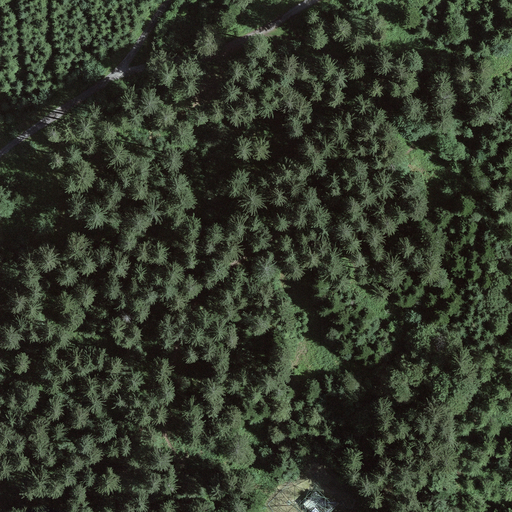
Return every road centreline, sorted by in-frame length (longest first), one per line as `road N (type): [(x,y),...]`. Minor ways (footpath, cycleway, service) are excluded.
road 1 (track): [(315,0),(290,17),(129,67)]
road 2 (track): [(129,67),(0,153)]
